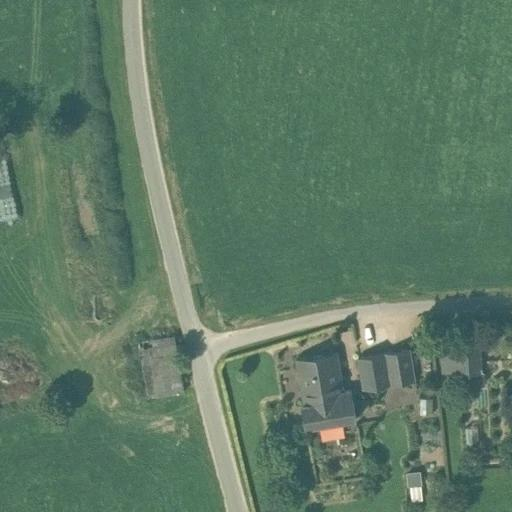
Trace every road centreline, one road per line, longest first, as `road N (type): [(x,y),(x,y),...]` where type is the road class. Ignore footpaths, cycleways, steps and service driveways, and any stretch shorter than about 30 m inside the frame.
road 1 (unclassified): [(201,351),(141,106),(135,0)]
road 2 (unclassified): [(201,351),(338,307),(511,296)]
road 3 (unclassified): [(240,511),(201,351)]
